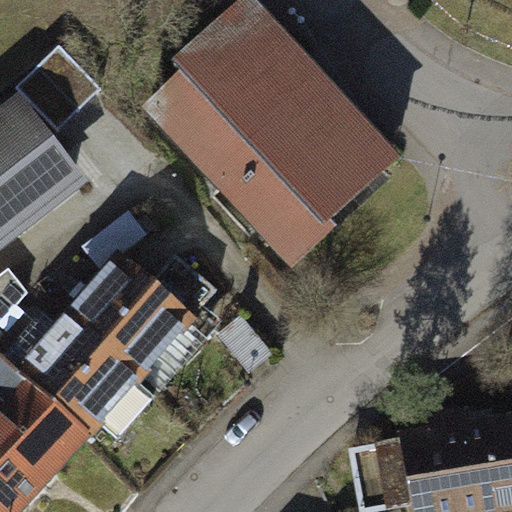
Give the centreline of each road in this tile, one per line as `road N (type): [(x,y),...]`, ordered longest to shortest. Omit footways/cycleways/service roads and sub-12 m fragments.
road 1 (residential): [(209,511),(277,438),(375,354),(508,261)]
road 2 (residential): [(359,0),(474,134)]
road 3 (residential): [(474,134),(508,261)]
